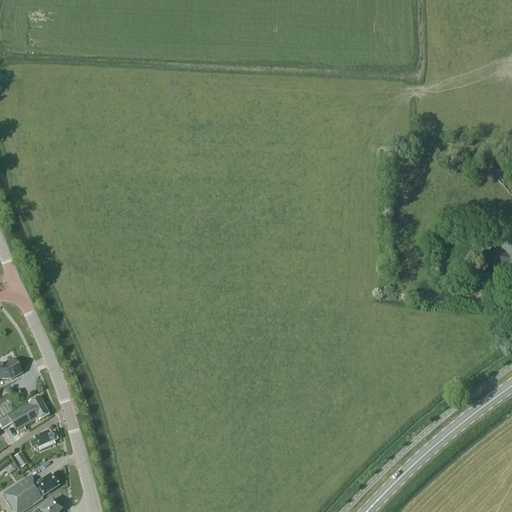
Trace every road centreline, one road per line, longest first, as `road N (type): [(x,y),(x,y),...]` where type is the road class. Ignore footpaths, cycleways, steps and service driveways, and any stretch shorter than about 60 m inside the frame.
road 1 (primary): [(367,511),(511,386)]
road 2 (tertiary): [(68,413),(15,284)]
